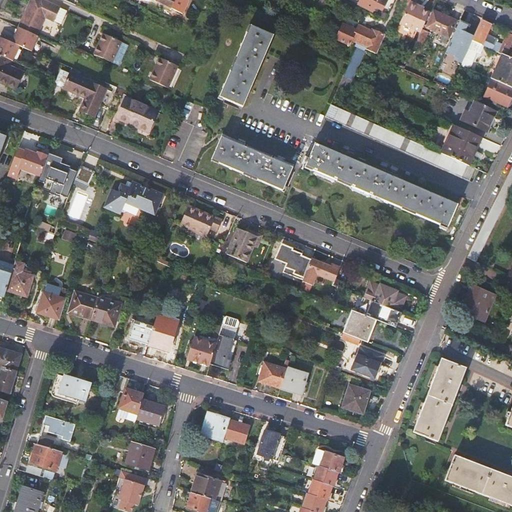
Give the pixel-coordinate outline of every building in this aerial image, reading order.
[(29,0),(18,27),(37,35),(45,17),(54,21),(60,8),(42,0),(29,0)] [(317,0),(312,10),(316,13),(323,0),(317,0)] [(358,0),(357,4),(372,12),(374,7),(381,11),(386,1),(385,0),(358,0)] [(401,18),(406,7),(409,0),(400,0),(393,15),(401,18)] [(408,3),(406,7),(401,18),(399,22),(420,33),(421,30),(429,13),(423,10),(417,7),(408,3)] [(60,8),(54,21),(60,24),(66,10),(60,8)] [(426,28),(438,34),(448,38),(454,22),(433,12),(426,28)] [(482,45),(486,34),(491,24),(480,19),(475,30),(471,40),(482,45)] [(250,26),(247,33),(246,33),(219,97),(242,107),(272,36),(250,26)] [(465,53),(471,40),(475,30),(467,26),(456,49),(465,53)] [(37,35),(18,27),(11,42),(18,45),(30,51),(37,35)] [(370,31),(364,28),(362,33),(349,28),(342,43),(355,49),(355,47),(357,44),(362,46),(361,49),(364,51),(364,49),(374,53),(382,35),(373,31),(373,30),(371,29),(370,31)] [(421,30),(420,33),(414,46),(419,49),(426,32),(421,30)] [(104,34),(102,42),(99,41),(93,54),(112,62),(121,42),(104,34)] [(445,44),(448,38),(438,34),(436,40),(445,44)] [(497,38),(486,34),(482,45),(491,49),(494,42),(495,43),(497,38)] [(505,56),(511,39),(511,35),(507,34),(501,45),(495,43),(494,42),(491,49),(502,54),(505,56)] [(11,42),(0,37),(0,56),(10,61),(11,61),(18,45),(11,42)] [(121,42),(112,62),(119,65),(128,45),(121,42)] [(73,51),(54,43),(50,52),(74,63),(78,53),(73,51)] [(511,88),(511,58),(510,58),(505,56),(502,54),(491,79),(511,88)] [(0,56),(0,78),(7,82),(6,84),(16,89),(22,74),(7,68),(10,61),(0,56)] [(91,62),(83,58),(79,67),(84,69),(88,69),(91,62)] [(160,58),(157,65),(155,64),(149,78),(167,86),(176,65),(160,58)] [(357,68),(355,68),(358,60),(353,58),(346,75),(354,78),(357,68)] [(103,67),(91,62),(88,69),(99,75),(103,67)] [(77,77),(79,71),(78,71),(71,68),(69,73),(64,84),(63,87),(85,97),(80,110),(93,116),(98,104),(107,108),(114,92),(77,77)] [(64,84),(69,73),(59,69),(54,81),(56,84),(60,86),(64,84)] [(511,94),(511,88),(491,79),(483,97),(506,108),(511,94)] [(156,111),(124,98),(116,118),(148,131),(156,111)] [(495,111),(474,101),(468,113),(464,111),(460,120),(485,132),(495,111)] [(440,154),(330,105),(324,117),(461,178),(462,175),(470,178),(474,169),(466,166),(440,154)] [(452,125),(440,154),(466,166),(479,137),(452,125)] [(211,159),(218,162),(218,163),(282,191),(292,168),(220,137),(211,159)] [(308,159),(306,158),(304,162),(306,163),(305,166),(312,169),(311,170),(438,225),(439,224),(446,227),(455,205),(314,144),(308,159)] [(17,168),(39,176),(43,166),(47,155),(37,151),(36,154),(35,155),(31,153),(32,152),(24,149),(17,168)] [(71,184),(79,166),(70,163),(69,166),(61,162),(62,158),(54,155),(43,183),(41,188),(49,191),(48,193),(58,197),(59,195),(66,198),(71,184)] [(80,165),(71,184),(86,190),(93,172),(80,165)] [(511,166),(468,257),(475,261),(511,186),(511,166)] [(126,181),(120,193),(112,189),(105,207),(120,213),(138,207),(152,213),(160,195),(126,181)] [(221,220),(196,210),(195,214),(186,211),(180,225),(205,235),(208,227),(216,231),(221,220)] [(257,237),(233,227),(223,252),(247,262),(257,237)] [(90,230),(88,234),(98,239),(100,239),(102,235),(90,230)] [(87,245),(90,237),(85,234),(81,243),(87,245)] [(302,281),(310,259),(300,255),(302,251),(281,242),(274,259),(285,264),(282,273),(302,281)] [(330,266),(311,258),(310,259),(302,281),(311,285),(316,274),(333,281),(339,267),(331,263),(330,266)] [(26,265),(14,261),(10,275),(6,290),(27,297),(33,276),(23,273),(26,265)] [(6,290),(10,275),(0,271),(0,296),(4,297),(6,290)] [(369,283),(363,298),(371,301),(398,312),(404,297),(369,283)] [(59,320),(65,299),(58,297),(60,288),(48,284),(45,293),(42,292),(36,313),(59,320)] [(471,295),(467,305),(463,313),(483,321),(494,295),(471,285),(468,294),(471,295)] [(90,320),(96,299),(74,292),(68,313),(90,320)] [(96,299),(90,320),(114,327),(120,304),(97,297),(96,299)] [(395,328),(401,313),(398,312),(371,301),(365,316),(375,320),(395,328)] [(365,316),(351,310),(342,333),(343,333),(358,339),(366,342),(375,320),(365,316)] [(139,344),(146,346),(147,345),(152,327),(133,321),(128,338),(140,342),(139,344)] [(173,329),(154,323),(152,327),(147,345),(166,351),(173,329)] [(218,334),(209,364),(227,370),(230,358),(227,358),(233,340),(235,329),(221,325),(218,334)] [(208,366),(209,364),(218,334),(214,332),(211,342),(196,337),(196,338),(192,337),(190,344),(194,346),(189,360),(208,366)] [(358,339),(343,333),(341,338),(346,340),(345,341),(355,345),(358,339)] [(236,341),(233,340),(227,358),(230,358),(236,341)] [(382,356),(359,347),(350,369),(372,379),(382,356)] [(0,369),(2,370),(14,374),(20,355),(0,349),(0,369)] [(426,397),(451,406),(458,390),(460,391),(462,385),(460,385),(466,369),(441,359),(426,397)] [(257,382),(279,389),(285,370),(263,363),(257,382)] [(285,370),(279,389),(300,395),(306,375),(286,369),(285,370)] [(14,374),(2,370),(0,376),(0,390),(8,393),(14,374)] [(89,385),(83,383),(84,379),(57,371),(50,391),(51,394),(52,396),(55,398),(75,404),(77,399),(84,401),(89,385)] [(361,414),(367,392),(347,385),(340,408),(361,414)] [(132,395),(124,392),(119,408),(137,414),(142,399),(143,395),(133,392),(132,395)] [(446,421),(451,406),(426,397),(412,432),(438,442),(444,426),(446,427),(448,422),(446,421)] [(137,414),(135,420),(158,427),(164,406),(142,399),(137,414)] [(137,414),(121,409),(118,416),(135,421),(135,420),(137,414)] [(223,437),(229,420),(206,413),(199,433),(223,440),(223,437)] [(74,425),(45,416),(42,425),(48,427),(46,432),(58,436),(58,434),(62,435),(61,440),(69,442),(74,425)] [(229,420),(223,437),(243,444),(249,426),(229,420)] [(277,462),(286,438),(263,431),(256,455),(277,462)] [(40,438),(38,445),(51,449),(53,442),(40,438)] [(154,449),(131,442),(125,463),(147,470),(154,449)] [(38,445),(35,444),(29,464),(55,471),(60,451),(51,449),(38,445)] [(323,455),(324,452),(317,449),(312,464),(318,466),(319,466),(323,455)] [(342,458),(324,452),(323,455),(319,466),(318,466),(313,481),(312,481),(307,494),(306,494),(301,508),(300,507),(298,511),(320,511),(325,500),(326,500),(330,487),(331,487),(333,482),(336,473),(337,473),(342,458)] [(444,480),(482,495),(492,470),(476,464),(477,462),(471,460),(470,462),(454,456),(444,480)] [(120,470),(118,478),(124,480),(118,500),(120,501),(118,509),(125,511),(129,511),(132,504),(137,506),(139,498),(138,497),(139,493),(140,494),(145,478),(140,477),(120,470)] [(492,470),(482,495),(511,506),(511,477),(511,478),(511,477),(511,475),(507,474),(507,476),(492,470)] [(190,493),(208,498),(213,500),(219,481),(196,474),(190,493)] [(22,487),(16,504),(15,504),(14,508),(15,508),(14,511),(36,511),(42,493),(22,487)] [(200,511),(203,511),(208,498),(190,493),(185,507),(200,511)]
